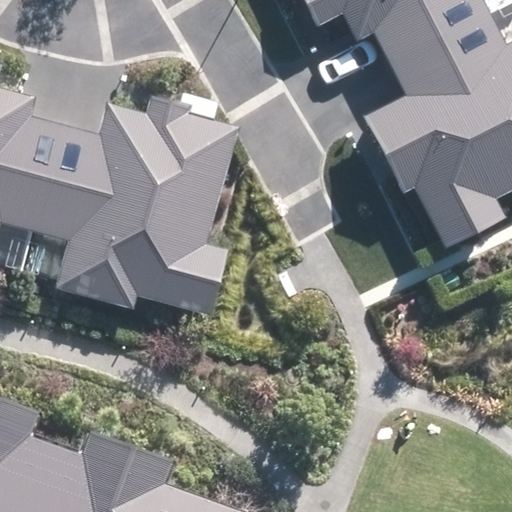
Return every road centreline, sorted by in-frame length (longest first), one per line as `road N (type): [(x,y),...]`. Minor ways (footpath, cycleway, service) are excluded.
road 1 (residential): [(203,0),(321,218)]
road 2 (residential): [(20,0),(97,16),(145,16),(188,0)]
